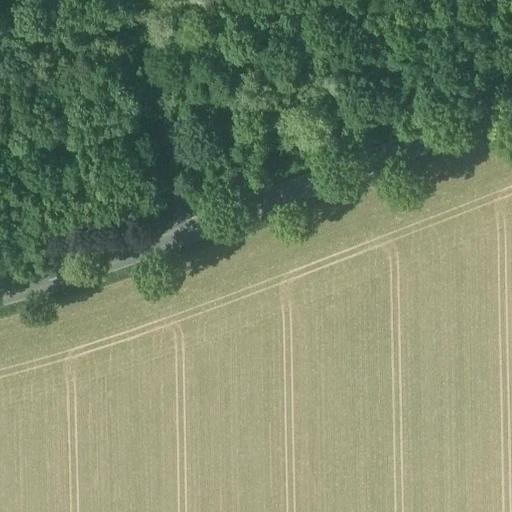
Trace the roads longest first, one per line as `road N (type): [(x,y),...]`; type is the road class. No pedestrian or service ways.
road 1 (unclassified): [(0,295),(511,109)]
road 2 (track): [(185,234),(140,0)]
